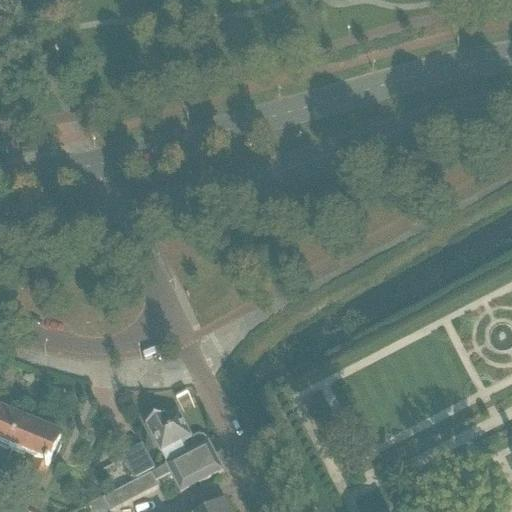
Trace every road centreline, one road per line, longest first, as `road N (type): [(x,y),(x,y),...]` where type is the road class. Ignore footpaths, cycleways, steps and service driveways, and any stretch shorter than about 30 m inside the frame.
road 1 (secondary): [(511,59),(443,70),(99,164)]
road 2 (secondary): [(126,219),(511,100)]
road 3 (unclassified): [(0,319),(53,341),(183,341),(126,219)]
road 4 (secondary): [(0,234),(126,219)]
